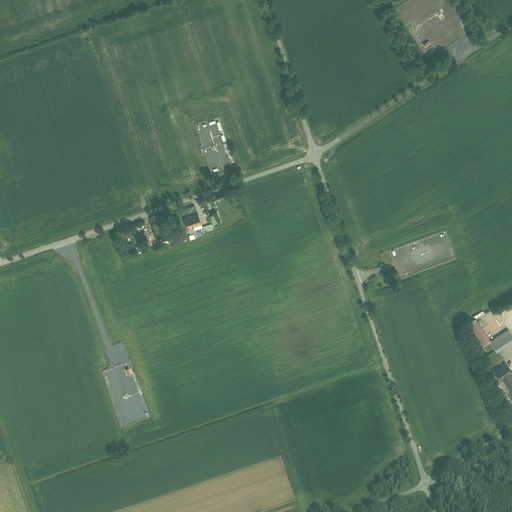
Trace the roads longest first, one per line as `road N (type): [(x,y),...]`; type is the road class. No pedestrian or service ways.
road 1 (unclassified): [(428,479),(314,157)]
road 2 (unclassified): [(314,157),(0,264)]
road 3 (unclassified): [(511,29),(314,157)]
road 4 (unclassified): [(314,157),(264,0)]
